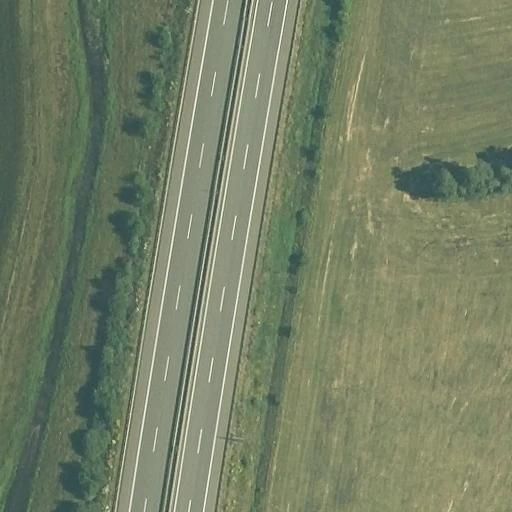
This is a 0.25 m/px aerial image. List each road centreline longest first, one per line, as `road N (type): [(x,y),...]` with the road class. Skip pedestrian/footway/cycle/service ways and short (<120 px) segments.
road 1 (motorway): [(187,511),(272,0)]
road 2 (motorway): [(229,0),(144,511)]
road 3 (track): [(50,0),(57,162),(0,400)]
